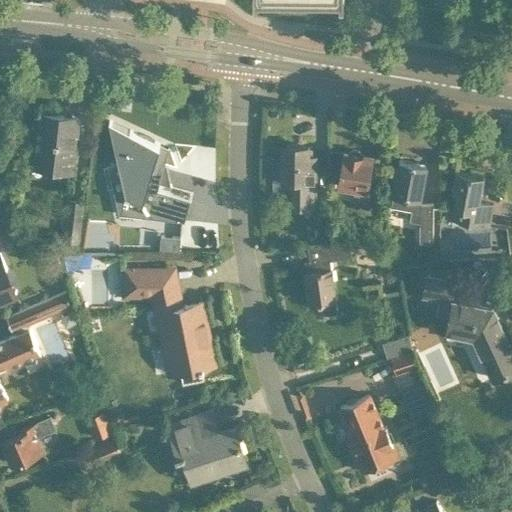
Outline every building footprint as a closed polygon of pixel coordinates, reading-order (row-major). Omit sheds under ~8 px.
[(72,168),(75,138),(77,116),(42,113),(37,164),(72,168)] [(171,148),(109,119),(125,194),(123,200),(126,202),(137,215),(137,216),(167,219),(182,221),(185,221),(190,199),(158,190),(171,148)] [(283,179),(294,179),(294,204),(314,205),(314,224),(326,225),(327,168),(315,168),(315,155),(308,155),(308,146),(297,145),(297,144),(288,143),(288,145),(283,145),(283,152),(282,152),(281,161),(283,161),(283,179)] [(345,150),(339,184),(355,187),(353,202),(367,204),(372,177),(369,177),(372,155),(361,153),(359,150),(353,149),(349,151),(345,150)] [(399,160),(391,206),(412,210),(410,220),(420,222),(420,241),(432,241),(432,203),(419,203),(420,198),(426,165),(423,164),(423,163),(416,162),(416,163),(399,160)] [(488,226),(491,209),(489,208),(490,203),(478,201),(484,175),(457,170),(452,192),(457,194),(452,218),(488,226)] [(86,200),(67,198),(62,240),(81,242),(86,200)] [(0,217),(0,232),(9,228),(4,216),(0,217)] [(0,246),(15,241),(9,228),(0,232),(0,246)] [(161,235),(160,248),(179,249),(180,237),(161,235)] [(335,297),(330,269),(329,269),(328,260),(352,256),(349,240),(328,243),(328,245),(308,247),(310,260),(304,261),(310,301),(321,299),(323,314),(337,312),(335,297)] [(0,287),(15,281),(3,251),(0,252),(0,287)] [(92,251),(64,251),(64,264),(92,265),(92,251)] [(126,267),(125,294),(155,295),(158,310),(162,329),(170,371),(180,369),(183,381),(203,377),(201,367),(204,366),(203,364),(214,362),(202,301),(181,305),(179,293),(173,268),(163,267),(126,267)] [(424,296),(438,299),(436,312),(450,315),(447,330),(475,336),(486,359),(484,360),(490,374),(492,373),(494,377),(497,375),(499,376),(511,370),(511,352),(492,309),(455,301),(458,284),(428,277),(424,296)] [(17,328),(18,333),(28,328),(26,324),(72,305),(65,291),(6,316),(12,330),(17,328)] [(0,403),(8,400),(0,380),(0,369),(41,352),(30,327),(28,328),(18,333),(0,340),(0,403)] [(409,334),(383,342),(387,356),(391,355),(413,348),(409,334)] [(413,348),(391,355),(397,372),(393,374),(402,395),(425,386),(418,366),(413,348)] [(382,427),(368,393),(340,405),(354,438),(351,440),(363,469),(398,455),(385,426),(382,427)] [(86,417),(94,438),(112,432),(104,410),(86,417)] [(210,410),(168,424),(169,427),(179,458),(184,456),(191,476),(192,478),(211,472),(210,467),(244,456),(234,425),(217,430),(210,410)] [(3,438),(14,462),(44,449),(38,436),(56,428),(51,415),(19,429),(20,431),(3,438)] [(115,439),(89,449),(94,462),(121,452),(115,439)] [(453,491),(459,488),(481,490),(469,471),(446,480),(453,491)] [(418,508),(411,511),(445,511),(437,500),(420,511),(418,508)] [(494,511),(511,511),(511,502),(508,500),(494,511)]
